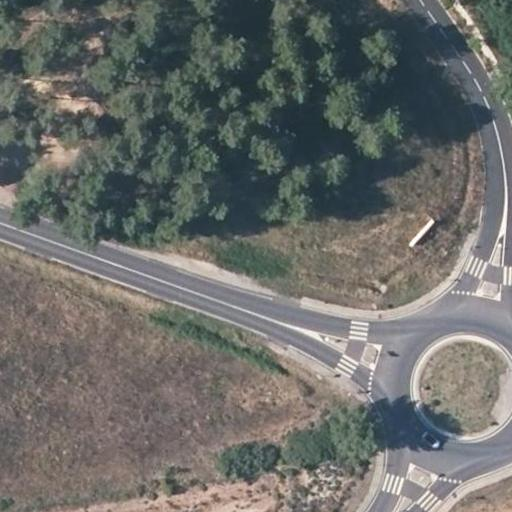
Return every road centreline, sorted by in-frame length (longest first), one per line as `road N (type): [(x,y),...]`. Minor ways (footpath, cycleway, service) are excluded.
road 1 (tertiary): [(301,330),(0,221)]
road 2 (unclassified): [(502,231),(506,170),(495,115),(420,0)]
